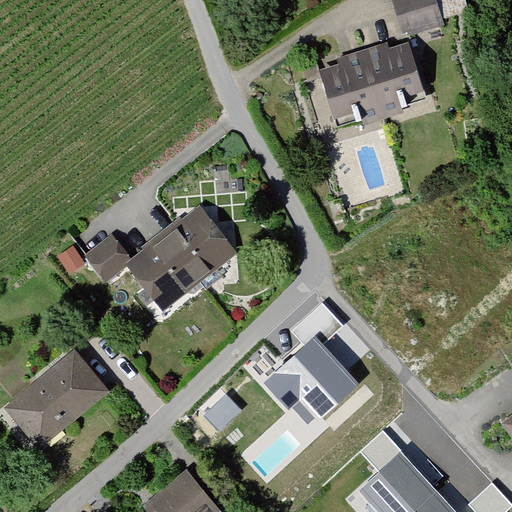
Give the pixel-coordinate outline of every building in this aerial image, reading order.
[(393,0),(386,2),(397,40),(433,27),(433,23),(460,14),(456,0),(393,0)] [(399,45),(355,59),(375,116),(417,103),(399,45)] [(309,73),(330,130),(375,116),(355,59),(309,73)] [(231,257),(194,211),(122,271),(159,317),(231,257)] [(126,263),(109,240),(81,262),(97,284),(126,263)] [(300,395),(321,417),(357,385),(315,340),(268,382),(290,405),(300,395)] [(69,352),(0,410),(0,414),(33,455),(103,396),(69,352)] [(207,416),(221,430),(240,411),(227,397),(207,416)] [(511,410),(489,428),(511,456),(511,410)] [(362,453),(380,472),(401,453),(383,434),(362,453)] [(363,492),(381,511),(451,511),(400,457),(363,492)] [(210,511),(176,471),(134,507),(136,511),(210,511)] [(473,506),(478,511),(505,511),(511,506),(492,486),(473,506)]
